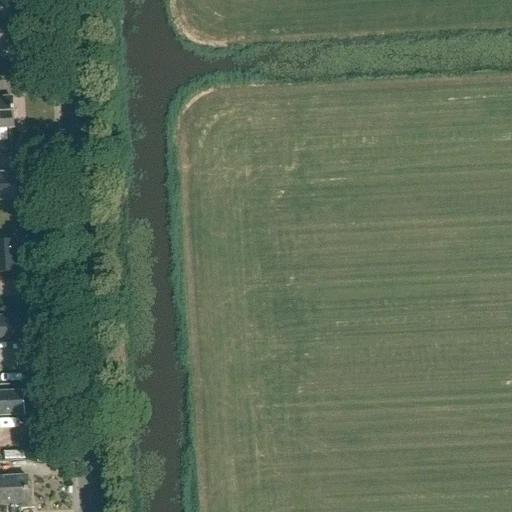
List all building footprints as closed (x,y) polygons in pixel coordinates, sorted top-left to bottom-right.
[(0,25),(0,51),(10,51),(9,25),(0,25)] [(0,129),(14,129),(12,98),(0,98),(0,129)] [(0,175),(0,202),(17,201),(16,175),(0,175)] [(0,273),(18,273),(17,242),(0,243),(0,273)] [(0,342),(24,342),(23,318),(0,318),(0,342)] [(0,415),(24,414),(23,393),(0,394),(0,415)] [(0,504),(29,503),(27,478),(0,479),(0,504)]
